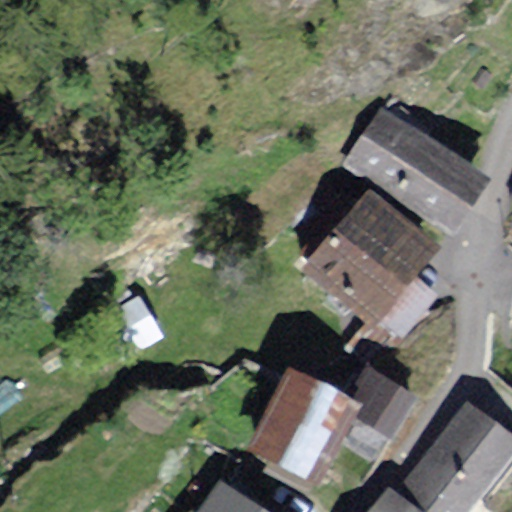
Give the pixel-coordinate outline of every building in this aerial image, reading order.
[(476,185),(379,119),(349,162),(447,228),(476,185)] [(362,191),(296,268),(369,331),(435,253),(362,191)] [(294,382),(256,453),(306,479),(343,408),(294,382)] [(511,456),(465,417),(383,511),(474,511),(511,468),(511,456)] [(256,511),(226,491),(211,511),(256,511)]
